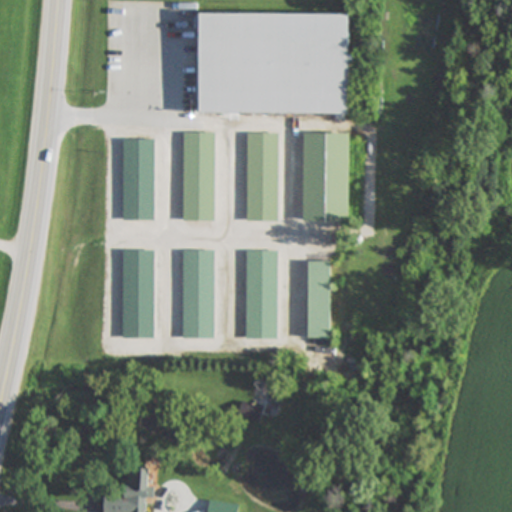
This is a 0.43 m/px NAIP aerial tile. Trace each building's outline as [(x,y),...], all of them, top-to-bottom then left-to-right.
[(349,13),(201,11),(200,110),(348,112),(349,13)] [(215,220),(215,130),(183,130),(183,220),(215,220)] [(279,131),(247,131),(247,220),(279,220),(279,131)] [(303,219),(350,220),(350,131),(303,131),(303,219)] [(155,220),(155,138),(122,138),(122,220),(155,220)] [(122,248),(122,338),(154,338),(154,248),(122,248)] [(182,337),(215,338),(215,248),(183,248),(182,337)] [(246,248),(246,338),(279,338),(279,248),(246,248)] [(331,259),(308,259),(308,337),(331,337),(331,259)] [(103,511),(144,511),(145,497),(153,497),(153,485),(148,485),(149,467),(127,466),(126,495),(104,494),(103,511)]
